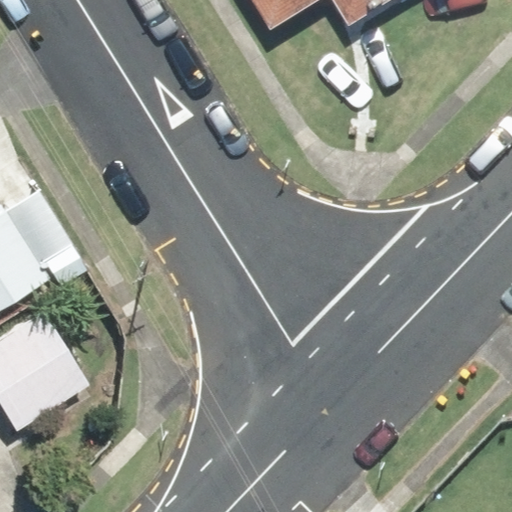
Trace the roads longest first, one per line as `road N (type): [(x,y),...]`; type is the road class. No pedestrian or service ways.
road 1 (residential): [(109,0),(338,366)]
road 2 (tertiary): [(338,366),(511,191)]
road 3 (tertiary): [(202,511),(338,366)]
